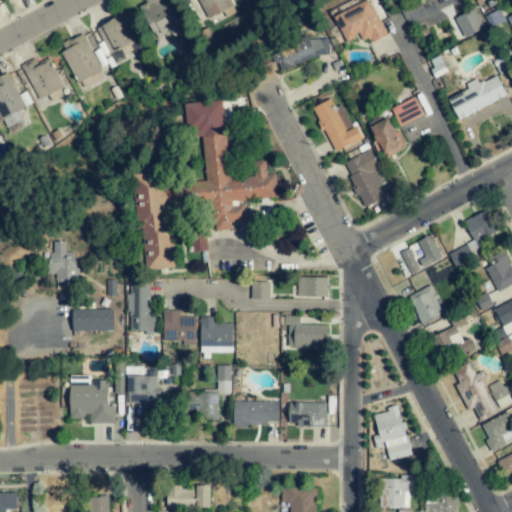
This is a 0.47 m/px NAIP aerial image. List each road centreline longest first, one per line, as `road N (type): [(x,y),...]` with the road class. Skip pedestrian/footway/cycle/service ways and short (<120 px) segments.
road 1 (residential): [(492,511),(244,44)]
road 2 (residential): [(351,511),(353,251)]
road 3 (residential): [(351,457),(139,456)]
road 4 (residential): [(511,166),(353,251)]
road 5 (residential): [(139,456),(0,463)]
